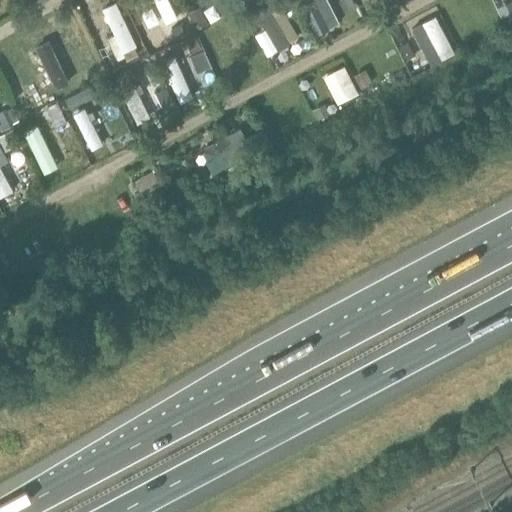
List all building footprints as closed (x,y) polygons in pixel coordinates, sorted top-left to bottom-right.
[(170,0),(156,0),(176,39),(187,33),(170,0)] [(269,11),(280,5),(276,0),(264,0),(252,7),(277,50),(288,44),(269,11)] [(332,14),(326,0),(298,0),(308,24),(332,14)] [(388,0),(385,2),(392,15),(419,0),(388,0)] [(133,47),(135,46),(115,3),(103,9),(115,34),(107,38),(117,59),(125,55),(127,59),(137,55),(133,47)] [(435,17),(423,23),(441,60),(453,55),(435,17)] [(18,35),(26,60),(68,46),(60,20),(18,35)] [(219,34),(205,40),(223,81),(237,75),(219,34)] [(173,57),(160,63),(178,104),(191,98),(173,57)] [(132,69),(116,75),(131,110),(152,102),(143,81),(138,83),(132,69)] [(338,69),(328,74),(339,95),(331,99),(337,109),(345,104),(346,105),(355,100),(338,69)] [(14,88),(5,94),(14,107),(23,101),(14,88)] [(296,94),(283,101),(297,130),(310,123),(296,94)] [(88,96),(66,106),(81,136),(91,131),(85,118),(96,113),(88,96)] [(174,99),(163,104),(170,119),(181,114),(174,99)] [(0,107),(0,125),(13,118),(5,105),(0,107)] [(31,160),(54,146),(38,120),(16,134),(31,160)] [(257,134),(247,140),(240,128),(215,142),(222,153),(205,163),(212,175),(263,146),(265,151),(272,147),(262,129),(256,133),(257,134)] [(157,193),(141,202),(146,211),(161,202),(161,197),(157,193)]
